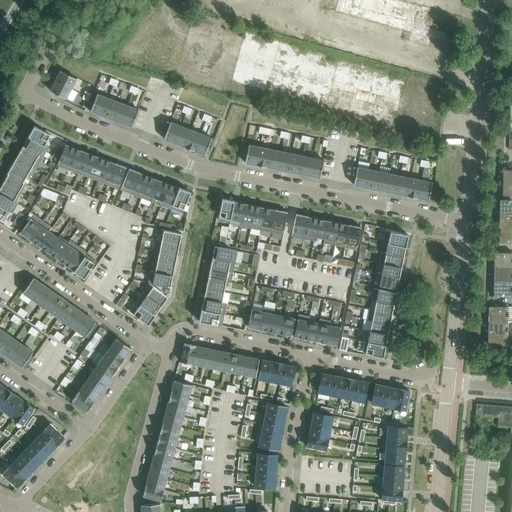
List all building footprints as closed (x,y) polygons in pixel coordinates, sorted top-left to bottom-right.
[(338,0),(335,12),(408,29),(406,39),(441,47),(445,31),(425,27),(431,0),(338,0)] [(252,21),(253,12),(239,11),(239,15),(236,15),(236,21),(252,21)] [(401,95),(406,76),(242,36),(231,80),(286,94),(285,97),(396,125),(404,96),(401,95)] [(71,89),(77,79),(60,70),(55,80),(71,89)] [(71,89),(55,80),(50,90),(66,99),(71,89)] [(101,114),(107,97),(97,93),(90,110),(101,114)] [(111,118),(118,101),(107,97),(101,114),(111,118)] [(118,101),(111,118),(121,122),(128,105),(118,101)] [(132,126),(138,109),(128,105),(121,122),(132,126)] [(163,139),(174,143),(180,126),(170,122),(163,139)] [(29,134),(28,136),(44,145),(50,135),(43,131),(34,126),(29,134)] [(184,147),(191,129),(180,126),(174,143),(184,147)] [(191,129),(184,147),(194,151),(201,133),(191,129)] [(201,133),(194,151),(205,155),(211,137),(201,133)] [(49,147),(44,145),(28,136),(23,145),(43,157),(49,147)] [(67,169),(76,148),(65,144),(57,165),(67,169)] [(255,164),(259,147),(248,144),(245,162),(255,164)] [(23,145),(18,155),(38,166),(43,157),(23,145)] [(259,147),(255,164),(266,167),(270,149),(259,147)] [(86,152),(76,148),(67,169),(77,173),(86,152)] [(281,151),(270,149),(266,167),(277,169),(281,151)] [(281,151),(277,169),(288,171),(291,153),(281,151)] [(77,173),(88,177),(96,155),(86,152),(77,173)] [(291,153),(288,171),(298,173),(302,155),(291,153)] [(38,166),(18,155),(13,164),(28,173),(32,176),(38,166)] [(97,181),(105,159),(96,155),(88,177),(97,181)] [(302,155),(298,173),(309,175),(313,158),(302,155)] [(323,160),(313,158),(309,175),(320,178),(323,160)] [(97,181),(107,185),(115,163),(105,159),(97,181)] [(118,189),(126,167),(116,163),(115,163),(107,185),(118,189)] [(23,182),(28,173),(13,164),(7,173),(8,174),(8,173),(23,182)] [(364,187),(368,169),(357,167),(353,185),(364,187)] [(138,172),(129,168),(120,190),(131,194),(139,172),(138,172)] [(368,169),(364,187),(375,189),(378,171),(368,169)] [(511,169),(508,170),(503,169),(503,184),(511,184),(511,169)] [(378,171),(375,189),(385,191),(389,173),(378,171)] [(142,198),(143,193),(149,176),(139,172),(131,194),(142,198)] [(8,174),(3,183),(21,193),(26,183),(23,182),(8,173),(8,174)] [(389,173),(385,191),(396,193),(400,175),(389,173)] [(396,193),(407,196),(411,178),(400,175),(396,193)] [(143,193),(152,197),(159,180),(149,176),(143,193)] [(411,178),(407,196),(418,198),(421,180),(411,178)] [(150,201),(161,205),(169,184),(159,180),(152,197),(150,201)] [(432,182),(421,180),(418,198),(428,200),(432,182)] [(21,193),(3,183),(0,187),(0,193),(16,202),(21,193)] [(169,184),(161,205),(171,209),(179,187),(169,184)] [(511,184),(503,184),(502,198),(511,198),(511,184)] [(181,188),(179,187),(171,209),(182,213),(186,203),(190,192),(181,188)] [(44,188),(40,194),(48,198),(51,191),(44,188)] [(18,203),(16,202),(0,193),(0,205),(9,211),(12,213),(18,203)] [(229,219),(233,201),(222,198),(220,210),(218,219),(230,221),(231,219),(229,219)] [(500,198),(500,213),(511,212),(511,198),(502,198),(500,198)] [(229,219),(231,219),(240,221),(244,203),(234,201),(233,201),(229,219)] [(250,228),(255,205),(244,203),(240,221),(239,226),(250,228)] [(0,219),(3,221),(9,211),(0,205),(0,219)] [(266,207),(255,205),(250,228),(261,230),(266,207)] [(276,209),(266,207),(261,230),(272,232),(276,210),(276,209)] [(276,210),(272,232),(283,235),(287,212),(277,210),(276,210)] [(23,229),(20,233),(29,239),(30,240),(43,221),(34,214),(30,212),(26,219),(29,221),(23,229)] [(511,212),(500,213),(499,227),(511,227),(511,212)] [(302,239),(307,216),(296,214),(291,236),(302,239)] [(17,215),(13,223),(18,226),(23,219),(23,218),(17,215)] [(307,216),(302,239),(314,241),(315,236),(314,236),(318,218),(308,216),(307,216)] [(329,220),(318,218),(314,236),(315,236),(324,238),(325,238),(329,220)] [(339,223),(329,220),(325,238),(324,238),(323,243),(335,245),(339,223)] [(49,231),(50,231),(53,228),(43,221),(30,240),(39,246),(49,231)] [(349,225),(339,223),(335,245),(346,247),(350,225),(349,225)] [(351,225),(350,225),(346,247),(357,250),(361,227),(351,225)] [(511,227),(499,227),(499,242),(511,242),(511,227)] [(161,229),(159,240),(179,245),(181,234),(161,229)] [(406,245),(408,235),(396,232),(385,230),(383,242),(388,243),(388,242),(406,245)] [(58,237),(50,231),(49,231),(39,246),(48,252),(58,237)] [(68,242),(68,241),(59,235),(58,237),(48,252),(56,259),(68,242)] [(69,239),(68,241),(68,242),(56,259),(65,265),(79,246),(69,239)] [(177,255),(179,245),(159,240),(157,239),(154,251),(159,252),(159,251),(177,255)] [(388,243),(386,252),(404,256),(406,245),(388,242),(388,243)] [(86,254),(88,253),(79,246),(65,265),(74,271),(86,254)] [(215,246),(212,257),(235,261),(237,251),(215,246)] [(157,262),(175,266),(177,255),(159,251),(159,252),(157,262)] [(404,256),(386,252),(386,253),(381,252),(379,263),(383,264),(384,263),(402,267),(404,256)] [(511,252),(499,252),(494,252),(494,267),(511,266),(511,252)] [(86,254),(74,271),(84,278),(91,268),(96,261),(86,254)] [(254,254),(251,265),(257,267),(260,255),(254,254)] [(233,272),(235,261),(212,257),(210,267),(233,272)] [(173,276),(175,266),(157,262),(155,272),(173,276)] [(399,278),(402,267),(384,263),(383,264),(381,273),(381,274),(399,278)] [(511,266),(494,267),(494,281),(511,281),(511,266)] [(210,267),(208,277),(226,281),(226,282),(230,283),(233,272),(210,267)] [(155,272),(150,271),(148,282),(170,287),(173,276),(155,272)] [(381,274),(381,273),(377,272),(374,284),(397,289),(399,278),(381,274)] [(22,292),(31,299),(42,284),(33,277),(22,292)] [(208,277),(206,288),(224,292),(226,282),(226,281),(208,277)] [(511,281),(494,281),(493,296),(511,296),(511,281)] [(142,293),(161,306),(168,297),(149,283),(142,293)] [(51,290),(42,284),(31,299),(40,305),(51,290)] [(222,302),(224,292),(206,288),(204,299),(222,303),(222,302)] [(371,300),(376,301),(376,300),(394,304),(396,293),(374,288),(371,300)] [(60,296),(51,290),(40,305),(49,311),(60,296)] [(136,302),(155,315),(161,306),(142,293),(136,302)] [(60,296),(49,311),(58,318),(69,303),(60,296)] [(201,309),(201,310),(224,315),(226,303),(222,302),(222,303),(204,299),(202,309),(201,309)] [(392,314),(394,304),(376,300),(376,301),(374,310),(374,311),(392,314)] [(155,315),(136,302),(129,311),(139,319),(148,325),(154,317),(155,315)] [(78,309),(69,303),(58,318),(67,324),(78,309)] [(259,329),(269,331),(274,311),(275,309),(263,306),(262,311),(259,329)] [(489,306),(488,321),(507,321),(508,307),(508,306),(489,306)] [(86,315),(78,309),(67,324),(76,330),(86,315)] [(258,329),(259,329),(262,311),(251,309),(248,327),(258,329)] [(390,325),(392,314),(374,311),(374,310),(369,309),(367,320),(372,321),(390,325)] [(224,315),(201,310),(199,321),(211,324),(211,323),(222,326),(224,315)] [(269,331),(280,334),(284,316),(285,313),(274,311),(269,331)] [(294,336),(304,339),(308,321),(309,321),(310,316),(298,314),(294,336)] [(86,315),(76,330),(85,337),(95,322),(86,315)] [(291,336),(295,318),(284,316),(280,334),(291,336)] [(319,323),(315,341),(326,343),(330,325),(331,320),(319,318),(318,323),(319,323)] [(304,339),(315,341),(319,323),(318,323),(309,321),(308,321),(304,339)] [(387,336),(390,325),(372,321),(370,330),(369,332),(387,336)] [(488,321),(488,335),(507,336),(507,321),(488,321)] [(326,343),(337,345),(341,327),(330,325),(326,343)] [(365,341),(365,342),(385,346),(386,344),(387,336),(369,332),(370,330),(365,329),(363,341),(365,341)] [(0,350),(4,354),(15,339),(6,333),(0,340),(0,350)] [(488,350),(506,350),(507,350),(507,336),(488,335),(488,350)] [(342,336),(339,350),(346,351),(349,338),(348,337),(346,337),(342,336)] [(131,348),(116,338),(110,347),(125,357),(131,348)] [(4,354),(13,360),(24,345),(15,339),(4,354)] [(385,348),(385,346),(365,342),(363,353),(371,354),(373,355),(383,357),(385,348)] [(180,361),(191,364),(195,346),(184,344),(180,361)] [(33,351),(24,345),(13,360),(22,366),(33,351)] [(206,348),(195,346),(191,364),(202,366),(206,348)] [(104,356),(118,366),(125,357),(110,347),(104,356)] [(202,366),(213,368),(216,350),(206,348),(202,366)] [(223,370),(227,352),(216,350),(213,368),(223,370)] [(234,372),(238,354),(227,352),(223,370),(234,372)] [(245,375),(248,357),(238,354),(234,372),(245,375)] [(118,366),(104,356),(97,365),(112,375),(118,366)] [(259,359),(248,357),(245,375),(255,377),(259,359)] [(258,378),(269,381),(273,362),(262,359),(258,378)] [(273,362),(269,381),(280,383),(284,364),(273,362)] [(295,366),(284,364),(280,383),(291,385),(295,366)] [(112,375),(97,365),(91,374),(106,384),(112,375)] [(318,392),(329,394),(333,375),(322,373),(318,392)] [(106,384),(91,374),(85,382),(99,393),(106,384)] [(341,397),(344,378),(333,375),(329,394),(341,397)] [(345,378),(341,397),(352,399),(356,380),(345,377),(345,378)] [(171,390),(189,395),(192,384),(174,380),(171,390)] [(356,380),(352,399),(363,401),(367,382),(356,380)] [(78,391),(93,402),(99,393),(85,382),(78,391)] [(371,403),(383,405),(387,386),(375,384),(371,403)] [(398,389),(387,386),(383,405),(394,408),(398,389)] [(0,408),(4,411),(15,395),(6,389),(0,396),(0,408)] [(410,391),(398,389),(394,408),(406,410),(408,400),(410,391)] [(171,390),(169,401),(186,406),(189,395),(171,390)] [(93,402),(78,391),(72,400),(87,411),(93,402)] [(25,402),(15,395),(4,411),(14,418),(25,402)] [(186,406),(169,401),(166,411),(183,416),(186,406)] [(25,402),(14,418),(23,424),(34,409),(25,402)] [(266,413),(284,417),(287,406),(268,402),(266,413)] [(511,406),(477,403),(475,415),(483,416),(498,417),(497,426),(511,427),(511,420),(511,406)] [(166,411),(163,422),(180,427),(183,416),(166,411)] [(314,412),(311,423),(330,427),(333,416),(314,412)] [(284,417),(266,413),(263,424),(282,428),(284,417)] [(178,437),(180,427),(163,422),(160,432),(178,437)] [(311,423),(309,435),(328,439),(330,427),(311,423)] [(50,424),(42,432),(56,445),(64,437),(50,424)] [(282,428),(263,424),(261,435),(280,439),(282,428)] [(407,428),(398,427),(392,426),(388,426),(387,438),(406,439),(407,428)] [(56,445),(42,432),(34,440),(48,454),(56,445)] [(160,432),(157,443),(175,448),(178,437),(160,432)] [(280,439),(261,435),(259,446),(278,449),(280,439)] [(328,439),(309,435),(307,446),(326,450),(328,439)] [(386,449),(405,451),(406,439),(387,438),(386,449)] [(34,440),(26,449),(40,462),(48,454),(34,440)] [(172,458),(175,448),(157,443),(154,453),(172,458)] [(40,462),(26,449),(18,457),(32,470),(40,462)] [(405,451),(386,449),(385,461),(404,463),(405,451)] [(151,464),(169,469),(172,458),(154,453),(151,464)] [(258,453),(257,464),(276,466),(277,455),(258,453)] [(18,457),(10,465),(24,479),(32,470),(18,457)] [(149,474),(166,479),(169,469),(151,464),(149,474)] [(276,466),(257,464),(256,475),(275,477),(276,466)] [(385,464),(384,476),(403,477),(404,466),(385,464)] [(16,487),(24,479),(10,465),(2,474),(16,487)] [(146,485),(163,490),(166,479),(149,474),(146,485)] [(274,488),(275,477),(256,475),(255,486),(274,488)] [(383,487),(402,489),(403,477),(384,476),(383,487)] [(163,490),(146,485),(143,495),(161,500),(163,490)] [(401,501),(402,489),(383,487),(382,499),(383,499),(389,500),(395,500),(401,501)] [(141,511),(160,511),(160,503),(141,504),(141,511)]
